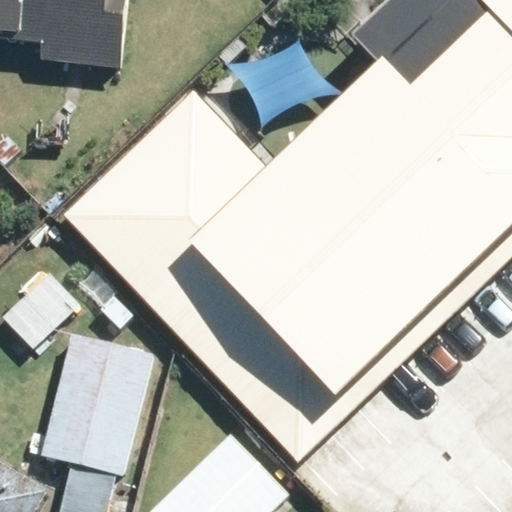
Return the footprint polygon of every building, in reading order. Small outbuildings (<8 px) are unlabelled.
[(127,0),(0,0),(0,44),(123,54),(127,0)] [(511,0),(372,0),(334,36),(368,71),(247,186),(185,121),(84,216),(293,434),(511,225),(511,0)] [(63,276),(14,320),(40,350),(90,306),(63,276)] [(80,335),(53,450),(138,470),(165,355),(80,335)] [(250,440),(175,511),(261,511),(291,483),(250,440)] [(0,511),(29,511),(47,482),(0,456),(0,511)] [(72,511),(114,511),(121,485),(82,475),(72,511)]
